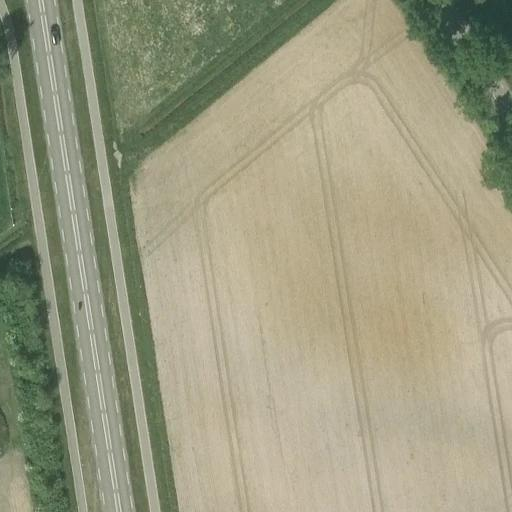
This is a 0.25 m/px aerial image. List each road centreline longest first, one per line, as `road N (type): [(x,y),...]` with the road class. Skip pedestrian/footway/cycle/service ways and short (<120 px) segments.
road 1 (primary): [(121,511),(40,0)]
road 2 (tertiary): [(511,113),(440,0)]
